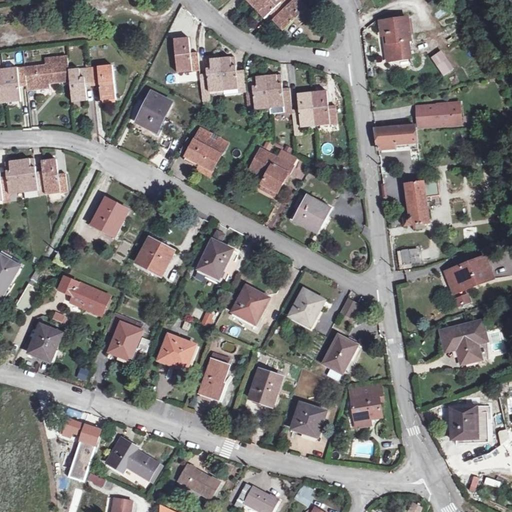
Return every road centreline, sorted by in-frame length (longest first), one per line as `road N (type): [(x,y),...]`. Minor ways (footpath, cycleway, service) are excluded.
road 1 (residential): [(387,290),(350,279),(77,142),(0,139)]
road 2 (unclassified): [(0,374),(301,468),(376,480)]
road 3 (unclassified): [(387,290),(355,64)]
road 4 (unclassified): [(431,474),(404,403),(387,290)]
road 5 (residential): [(355,64),(246,42),(192,0)]
